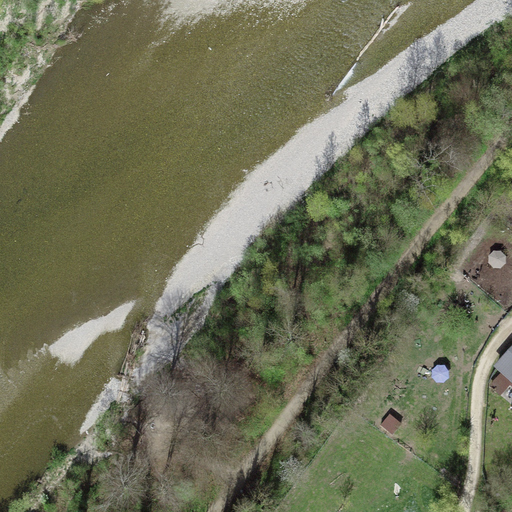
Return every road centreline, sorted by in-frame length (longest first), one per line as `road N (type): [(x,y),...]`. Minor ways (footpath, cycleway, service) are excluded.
road 1 (track): [(208,511),(511,131)]
road 2 (track): [(462,511),(480,375),(511,323)]
